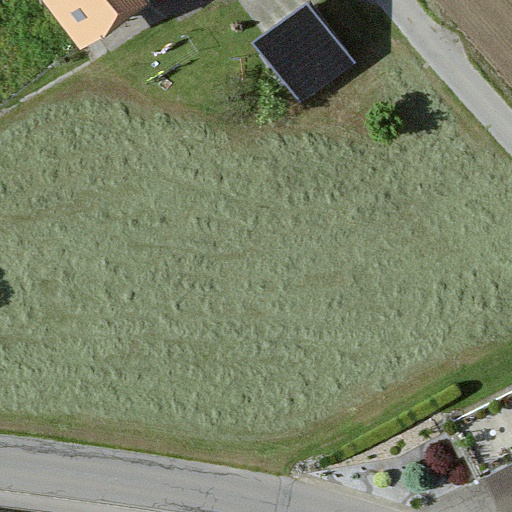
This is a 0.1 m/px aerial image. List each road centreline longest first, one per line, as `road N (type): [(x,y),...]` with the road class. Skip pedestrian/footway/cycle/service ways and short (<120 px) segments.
road 1 (tertiary): [(275,511),(0,467)]
road 2 (residential): [(396,0),(511,131)]
